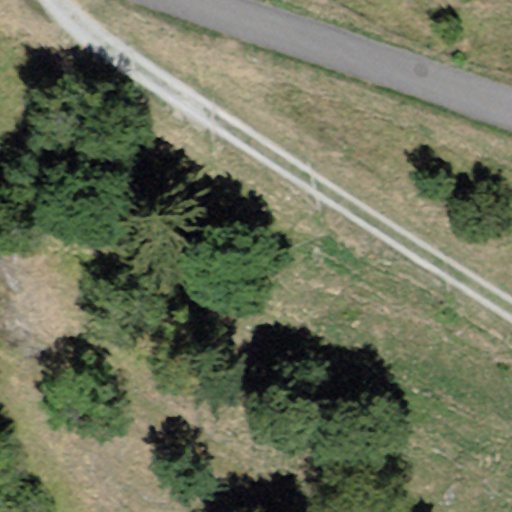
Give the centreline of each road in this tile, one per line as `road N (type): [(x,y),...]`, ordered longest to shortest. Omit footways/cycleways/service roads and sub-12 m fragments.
road 1 (track): [(60,0),(77,28),(202,96),(371,223),(511,314)]
road 2 (unclassified): [(206,0),(511,117)]
